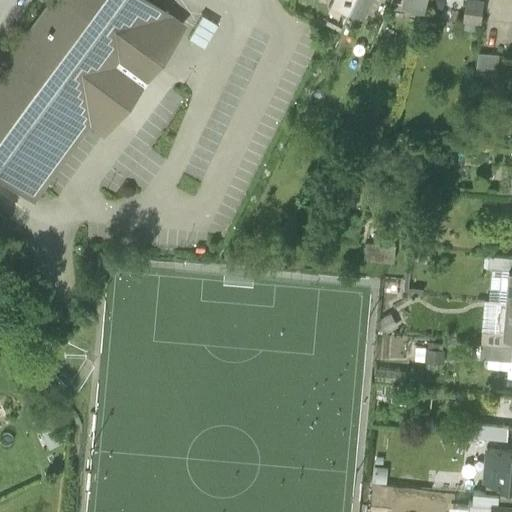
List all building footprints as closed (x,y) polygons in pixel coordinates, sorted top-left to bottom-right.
[(183,22),(153,0),(49,0),(0,66),(0,171),(31,194),(88,118),(103,129),(183,22)] [(332,0),(331,3),(350,10),(354,0),(332,0)] [(354,0),(350,10),(363,16),(371,0),(354,0)] [(420,4),(428,5),(429,0),(402,0),(402,7),(418,9),(420,4)] [(485,1),(480,0),(466,0),(464,20),(483,23),(485,1)] [(366,239),(366,255),(396,256),(397,239),(366,239)] [(511,255),(490,254),(488,266),(509,269),(509,268),(511,267),(511,255)] [(511,333),(503,332),(506,300),(484,298),(479,355),(511,357),(511,333)] [(511,300),(506,300),(503,332),(511,333),(511,300)] [(442,347),(413,345),(412,359),(441,361),(442,347)] [(474,422),(473,434),(507,437),(508,425),(474,422)] [(511,449),(488,448),(486,479),(487,479),(511,481),(511,449)] [(511,493),(511,481),(487,479),(486,491),(511,493)] [(450,500),(448,511),(491,511),(492,503),(483,503),(484,491),(473,490),(472,500),(468,500),(468,502),(450,500)] [(483,503),(492,503),(492,502),(511,504),(511,493),(486,491),(484,491),(483,503)] [(511,511),(511,504),(492,502),(492,503),(491,511),(511,511)]
